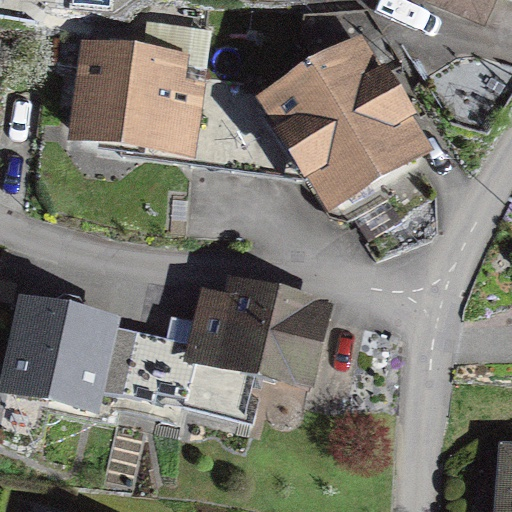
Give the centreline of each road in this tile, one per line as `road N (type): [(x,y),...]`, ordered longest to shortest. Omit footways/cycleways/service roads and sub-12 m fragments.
road 1 (unknown): [(0,18),(231,6),(299,14),(468,56),(511,75)]
road 2 (residential): [(0,225),(77,253),(436,298)]
road 3 (residential): [(422,511),(436,298)]
road 4 (residential): [(436,298),(511,166)]
